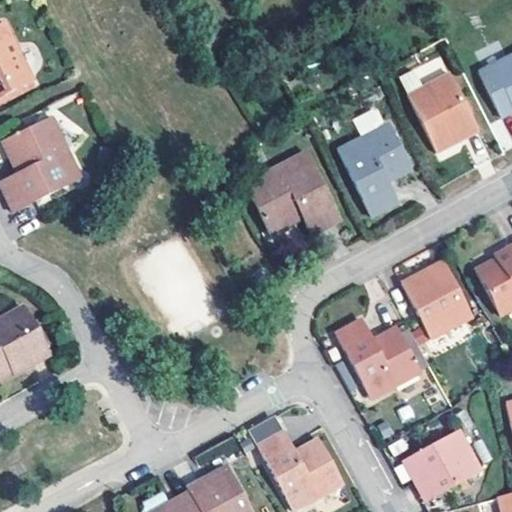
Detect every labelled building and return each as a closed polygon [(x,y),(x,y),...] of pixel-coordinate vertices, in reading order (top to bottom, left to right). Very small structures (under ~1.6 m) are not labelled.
[(2,24),(0,25),(0,95),(29,81),(2,24)] [(511,102),(511,48),(471,69),(492,111),(504,106),(511,102)] [(397,90),(424,142),(462,121),(437,71),(397,90)] [(0,196),(8,213),(77,179),(47,118),(0,140),(0,147),(13,174),(0,180),(0,196)] [(377,171),(400,157),(380,118),(331,143),(365,208),(388,194),(379,177),(377,171)] [(465,127),(462,121),(424,142),(427,147),(465,127)] [(332,212),(296,144),(268,159),(273,169),(243,185),(266,227),(299,209),(308,225),(332,212)] [(113,150),(99,149),(97,164),(111,166),(113,150)] [(404,163),(400,157),(377,171),(379,177),(404,163)] [(273,169),(268,159),(238,176),(243,185),(273,169)] [(492,260),(472,271),(498,314),(511,306),(511,242),(503,247),(505,253),(492,260)] [(505,253),(503,247),(489,254),(492,260),(505,253)] [(437,260),(417,272),(421,278),(441,267),(437,260)] [(417,272),(398,283),(429,340),(468,318),(441,267),(421,278),(417,272)] [(0,373),(13,366),(26,359),(29,365),(50,353),(27,309),(0,322),(0,373)] [(417,372),(396,334),(374,346),(370,340),(358,318),(332,334),(367,400),(417,372)] [(374,346),(396,334),(393,327),(370,340),(374,346)] [(26,359),(13,366),(16,371),(29,365),(26,359)] [(461,432),(404,460),(415,482),(421,479),(432,499),(483,474),(461,432)] [(301,511),(346,486),(323,447),(298,461),(293,452),(282,434),(256,450),(290,511),(301,511)] [(298,461),(323,447),(318,438),(293,452),(298,461)] [(189,490),(193,498),(201,511),(249,511),(226,469),(189,490)] [(426,503),(432,499),(421,479),(415,482),(426,503)] [(511,511),(511,493),(502,496),(506,511),(511,511)] [(201,511),(193,498),(168,511),(201,511)]
